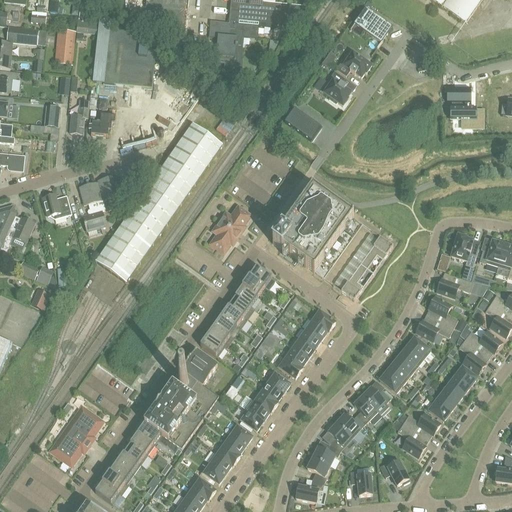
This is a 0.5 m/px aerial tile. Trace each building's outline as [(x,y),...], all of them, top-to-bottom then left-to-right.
[(27,0),(4,0),(4,6),(4,5),(6,6),(6,14),(0,13),(0,28),(6,29),(6,22),(18,23),(19,15),(20,7),(27,8),(27,0)] [(164,27),(163,33),(183,35),(185,11),(188,11),(188,0),(146,0),(144,21),(154,22),(154,26),(164,27)] [(231,0),(228,30),(257,33),(258,27),(289,30),(305,7),(263,3),(231,0)] [(431,0),(466,25),(483,0),(431,0)] [(46,2),(38,1),(36,13),(45,14),(45,11),(46,2)] [(83,35),(96,37),(98,18),(80,7),(79,20),(78,20),(76,34),(77,34),(76,43),(83,43),(83,35)] [(355,26),(381,44),(377,50),(384,41),(385,42),(387,39),(386,39),(388,36),(393,29),(366,10),(364,13),(364,12),(351,31),(351,32),(355,26)] [(46,25),(46,18),(32,17),(31,24),(46,25)] [(99,18),(93,84),(152,91),(155,55),(99,18)] [(7,44),(37,47),(46,48),(47,33),(8,30),(7,44)] [(239,76),(240,67),(242,41),(257,42),(257,33),(228,30),(222,30),(220,45),(218,45),(216,64),(224,65),(223,70),(233,76),(239,76)] [(73,67),(76,33),(58,31),(55,66),(73,67)] [(0,45),(0,58),(11,59),(13,47),(0,45)] [(37,51),(36,61),(43,62),(44,52),(37,51)] [(350,74),(355,77),(356,76),(361,80),(366,75),(367,75),(372,68),(366,64),(368,62),(360,57),(359,59),(350,52),(336,71),(346,79),(350,74)] [(0,71),(10,72),(11,59),(0,58),(0,71)] [(418,70),(419,74),(427,72),(424,59),(418,60),(421,70),(418,70)] [(35,62),(34,74),(42,75),(43,62),(35,62)] [(17,75),(2,73),(1,80),(0,79),(0,93),(11,95),(12,81),(16,82),(17,75)] [(345,81),(335,74),(321,93),(330,99),(329,101),(336,106),(338,105),(343,108),(348,101),(347,100),(351,95),(346,91),(346,90),(341,86),(345,81)] [(511,79),(494,85),(497,97),(511,93),(511,79)] [(70,81),(63,80),(62,95),(69,96),(70,81)] [(447,90),(447,105),(451,105),(452,110),(450,110),(450,121),(462,121),(462,130),(483,130),(483,112),(476,112),(476,110),(469,110),(468,110),(468,105),(471,105),(471,90),(447,90)] [(7,113),(6,112),(7,107),(9,107),(9,101),(0,99),(0,119),(5,120),(6,115),(7,115),(7,113)] [(101,111),(100,123),(101,123),(99,139),(107,139),(108,134),(111,134),(112,125),(114,125),(115,118),(104,117),(104,112),(107,112),(108,102),(99,101),(98,110),(101,111)] [(502,105),(501,117),(507,117),(507,118),(511,118),(511,101),(508,101),(508,106),(502,105)] [(70,136),(82,137),(84,120),(87,120),(89,104),(80,103),(78,118),(72,118),(70,136)] [(44,129),(59,130),(61,109),(46,108),(44,129)] [(322,130),(295,111),(285,125),(312,144),(322,130)] [(91,138),(99,139),(101,123),(100,123),(95,123),(95,118),(90,118),(89,132),(91,133),(91,138)] [(0,132),(11,133),(11,127),(0,125),(0,132)] [(95,263),(94,263),(100,268),(107,272),(114,277),(118,280),(121,282),(125,285),(126,285),(125,284),(222,148),(213,141),(193,126),(132,211),(95,263)] [(44,129),(43,134),(51,135),(50,143),(58,143),(59,130),(44,129)] [(8,168),(9,156),(0,155),(0,163),(1,163),(0,167),(8,168)] [(98,185),(106,213),(123,209),(125,205),(118,180),(98,185)] [(89,216),(90,217),(82,219),(86,234),(105,229),(101,215),(106,213),(98,185),(78,190),(83,208),(89,206),(90,211),(88,212),(88,213),(88,215),(89,216)] [(312,193),(309,197),(309,196),(309,197),(308,197),(308,198),(305,202),(304,203),(303,204),(303,205),(301,208),(300,208),(300,209),(299,210),(299,211),(296,214),(296,215),(295,216),(295,217),(292,220),(292,221),(291,222),(290,222),(291,223),(288,226),(287,227),(287,226),(286,228),(287,228),(286,228),(284,232),(283,232),(283,233),(282,232),(281,234),(278,238),(277,239),(277,240),(274,244),(273,245),(274,246),(281,251),(282,252),(283,252),(290,257),(291,258),(292,259),(296,261),(298,262),(297,263),(299,264),(299,263),(300,264),(304,267),(305,268),(307,269),(308,270),(312,273),(313,274),(315,275),(316,275),(316,276),(318,277),(319,277),(315,274),(316,274),(315,273),(319,269),(320,268),(323,263),(324,262),(327,257),(328,256),(331,251),(332,251),(333,250),(332,250),(336,245),(337,244),(337,243),(336,243),(339,239),(340,240),(340,239),(341,238),(344,233),(345,232),(348,227),(349,227),(349,226),(353,221),(353,222),(353,221),(357,223),(355,221),(354,220),(352,219),(351,218),(347,216),(346,215),(346,214),(344,213),(344,214),(343,213),(339,210),(338,209),(337,208),(336,208),(335,207),(331,204),(330,203),(329,202),(327,201),(323,199),(322,198),(322,197),(321,197),(319,196),(315,193),(314,192),(313,191),(312,192),(311,193),(312,193)] [(55,197),(42,200),(47,219),(49,219),(55,221),(72,217),(67,199),(56,201),(55,197)] [(0,251),(1,252),(12,227),(10,226),(14,216),(11,207),(11,208),(0,211),(0,251)] [(252,218),(252,217),(238,208),(234,214),(237,216),(234,220),(226,215),(212,234),(217,237),(210,247),(224,257),(232,247),(233,248),(246,229),(244,228),(252,218)] [(12,227),(1,252),(6,254),(12,240),(25,245),(34,226),(21,220),(17,229),(12,227)] [(470,256),(471,253),(472,250),(471,249),(473,243),(466,241),(467,240),(458,237),(456,243),(454,243),(452,251),(454,252),(451,259),(467,264),(465,267),(473,270),(477,258),(470,256)] [(361,266),(373,275),(374,275),(368,271),(377,258),(383,262),(391,251),(391,252),(393,248),(389,245),(378,238),(377,238),(380,240),(361,266)] [(486,266),(498,269),(505,247),(493,243),(489,255),(483,253),(479,265),(486,267),(486,266)] [(511,248),(505,247),(498,269),(510,273),(508,279),(511,280),(511,248)] [(40,271),(23,264),(18,275),(35,282),(40,271)] [(361,266),(343,292),(342,293),(339,292),(350,300),(354,303),(364,289),(358,285),(367,271),(373,276),(373,275),(361,266)] [(256,269),(249,279),(265,290),(272,280),(257,269),(256,269)] [(58,270),(59,287),(68,287),(67,270),(58,270)] [(442,281),(441,284),(437,295),(455,301),(458,291),(470,295),(474,285),(444,275),(442,281)] [(474,277),(472,284),(480,286),(482,279),(474,277)] [(249,279),(242,289),(258,300),(265,290),(249,279)] [(258,300),(242,289),(235,298),(255,312),(251,309),(258,300)] [(51,296),(38,290),(31,306),(43,311),(51,296)] [(489,291),(483,300),(489,303),(494,295),(489,291)] [(497,298),(491,306),(511,319),(511,297),(507,305),(497,298)] [(235,298),(228,308),(248,322),(255,312),(235,298)] [(429,312),(426,318),(454,332),(458,323),(447,317),(452,308),(435,299),(429,312)] [(483,302),(478,309),(484,313),(489,306),(483,302)] [(506,341),(511,334),(511,331),(511,319),(491,306),(485,314),(496,321),(490,330),(506,341)] [(228,308),(221,318),(239,331),(246,321),(248,322),(228,308)] [(478,310),(472,318),(477,322),(483,314),(478,310)] [(329,335),(336,325),(320,314),(313,323),(328,334),(329,335)] [(221,318),(214,328),(230,339),(234,341),(241,332),(239,331),(221,318)] [(423,323),(420,328),(416,336),(433,344),(438,335),(449,341),(454,332),(426,318),(423,323)] [(328,334),(313,323),(306,333),(321,343),(328,334)] [(214,328),(208,337),(225,350),(227,351),(234,341),(230,339),(214,328)] [(321,343),(306,333),(300,342),(315,353),(321,343)] [(471,334),(465,342),(490,361),(494,356),(494,357),(503,345),(488,334),(481,342),(471,334)] [(254,341),(256,342),(259,345),(263,340),(259,337),(258,336),(254,341)] [(225,350),(208,337),(201,347),(201,348),(218,360),(225,350)] [(0,339),(0,371),(11,345),(0,339)] [(415,340),(408,349),(424,362),(431,353),(415,340)] [(256,350),(259,345),(256,342),(254,341),(251,346),(256,350)] [(315,353),(300,342),(293,351),(308,362),(315,353)] [(490,361),(465,342),(459,350),(469,358),(462,366),(477,378),(486,366),(490,361)] [(302,371),(308,362),(293,351),(291,349),(284,359),(301,371),(302,371)] [(408,349),(403,354),(401,357),(417,371),(424,362),(408,349)] [(145,425),(162,438),(182,452),(203,422),(198,419),(202,414),(206,417),(204,420),(219,400),(203,388),(218,368),(197,353),(196,353),(195,355),(183,372),(182,373),(173,386),(172,387),(172,388),(168,394),(167,394),(166,395),(167,395),(162,402),(162,401),(161,403),(157,409),(156,410),(151,416),(150,418),(151,418),(146,424),(145,425)] [(242,362),(245,364),(249,359),(243,356),(240,361),(242,362)] [(410,379),(417,371),(401,357),(394,366),(410,379)] [(277,368),(295,381),(296,381),(303,371),(302,371),(301,371),(284,359),(277,368)] [(394,366),(387,374),(404,387),(410,379),(394,366)] [(470,390),(471,389),(477,381),(463,369),(456,378),(470,390)] [(283,396),(290,387),(273,374),(266,384),(283,396)] [(396,396),(404,387),(387,374),(380,383),(396,396)] [(463,398),(464,397),(470,390),(456,378),(449,387),(463,398)] [(277,406),(277,405),(283,396),(266,384),(259,393),(277,406)] [(449,387),(442,396),(457,407),(463,398),(449,387)] [(366,395),(364,397),(363,399),(378,415),(381,418),(389,409),(386,406),(391,402),(382,393),(378,397),(377,397),(371,391),(366,395)] [(277,406),(259,393),(253,402),(270,415),(271,416),(278,406),(277,405),(277,406)] [(457,407),(442,396),(436,404),(450,415),(457,407)] [(361,414),(356,419),(365,427),(378,415),(363,399),(354,407),(361,414)] [(246,412),(264,424),(270,415),(253,402),(246,412)] [(443,424),(448,418),(450,415),(436,404),(429,413),(443,424)] [(67,417),(73,409),(68,405),(62,413),(67,417)] [(82,409),(50,454),(72,469),(82,454),(85,456),(95,441),(93,439),(103,425),(104,424),(82,409)] [(239,421),(257,434),(264,424),(246,412),(239,421)] [(433,438),(436,433),(441,426),(425,416),(419,425),(409,418),(403,426),(429,443),(433,438)] [(345,417),(337,426),(353,441),(365,427),(356,419),(352,424),(345,417)] [(137,436),(155,448),(162,438),(145,425),(137,436)] [(341,454),(353,441),(337,426),(329,435),(336,441),(330,447),(341,454)] [(429,443),(403,426),(398,435),(408,442),(402,450),(418,461),(426,449),(426,448),(429,443)] [(246,449),(253,440),(235,427),(228,437),(246,449)] [(137,436),(130,446),(148,458),(155,448),(137,436)] [(246,449),(228,437),(222,446),(239,459),(239,458),(246,449)] [(148,458),(130,446),(124,455),(141,468),(148,458)] [(233,468),(232,468),(233,469),(240,459),(239,458),(239,459),(222,446),(215,455),(233,468)] [(313,461),(330,469),(335,459),(338,460),(341,454),(330,447),(327,454),(318,450),(313,461)] [(124,455),(116,465),(134,477),(141,468),(124,455)] [(233,468),(215,455),(208,465),(226,477),(232,468),(233,468)] [(316,476),(312,483),(324,487),(327,481),(324,480),(330,469),(313,461),(307,471),(316,476)] [(380,469),(386,480),(392,477),(397,488),(403,485),(404,487),(410,484),(400,464),(388,470),(386,466),(380,469)] [(110,475),(129,489),(129,488),(127,487),(134,477),(116,465),(110,475)] [(201,474),(219,487),(226,477),(208,465),(201,474)] [(511,466),(510,466),(509,472),(497,471),(496,484),(511,486),(511,466)] [(373,497),(371,477),(357,478),(357,474),(350,475),(352,487),(358,486),(359,499),(373,497)] [(103,484),(122,498),(129,489),(110,475),(103,484)] [(170,483),(176,488),(180,483),(174,479),(170,483)] [(216,493),(215,493),(197,480),(190,490),(208,502),(208,503),(209,503),(216,493)] [(323,493),(324,487),(312,483),(311,491),(299,488),(296,501),(316,505),(319,492),(323,493)] [(96,495),(113,507),(120,497),(122,499),(122,498),(103,484),(96,494),(96,495)] [(201,511),(208,503),(208,502),(190,490),(184,499),(201,511)] [(177,508),(182,511),(201,511),(184,499),(177,508)]
